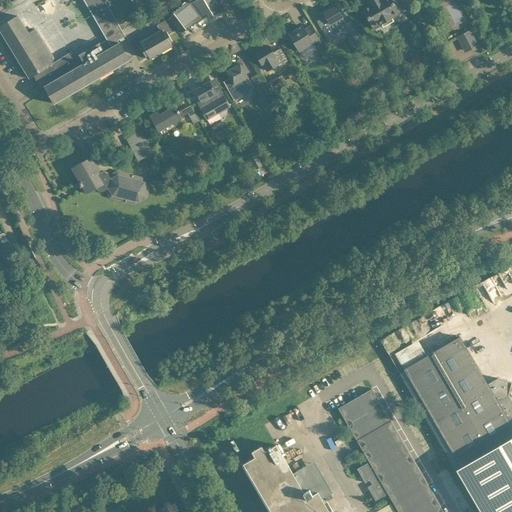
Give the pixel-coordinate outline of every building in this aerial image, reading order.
[(79,55),(80,55),(80,56),(76,59),(72,51),(55,61),(53,58),(50,60),(48,58),(52,56),(36,29),(29,33),(28,33),(23,26),(24,25),(23,25),(18,17),(18,16),(0,26),(0,28),(29,77),(29,78),(33,75),(44,92),(41,93),(41,94),(47,91),(55,104),(56,103),(55,103),(129,60),(129,61),(130,60),(120,42),(119,43),(118,40),(119,40),(121,41),(125,39),(124,37),(126,36),(104,0),(83,0),(107,40),(100,44),(99,43),(91,48),(90,47),(87,49),(88,50),(79,55)] [(173,13),(169,19),(175,27),(177,30),(179,33),(186,30),(188,30),(189,30),(188,30),(188,28),(191,28),(191,26),(194,26),(194,24),(196,24),(208,15),(212,13),(214,16),(221,11),(214,0),(186,0),(184,2),(181,4),(181,7),(179,7),(178,9),(176,9),(176,11),(173,11),(173,13)] [(411,4),(408,0),(372,0),(368,2),(371,6),(363,11),(372,26),(372,25),(375,29),(382,25),(383,25),(384,27),(394,21),(393,19),(400,15),(398,11),(398,10),(402,8),(402,9),(411,4)] [(319,19),(317,21),(329,42),(336,38),(333,32),(347,24),(346,23),(336,6),(324,13),(326,16),(319,19)] [(143,41),(140,35),(130,41),(130,40),(129,41),(137,53),(142,50),(146,56),(148,55),(150,58),(150,59),(172,46),(172,45),(172,46),(170,42),(172,41),(169,34),(174,32),(167,19),(166,19),(167,19),(157,25),(160,31),(143,41)] [(299,50),(308,45),(309,47),(313,44),(315,47),(322,43),(311,26),(305,29),(303,26),(289,34),(290,36),(287,37),(292,45),(294,43),(299,50)] [(357,27),(350,31),(360,49),(368,44),(357,27)] [(472,48),(478,45),(471,32),(465,35),(464,33),(458,37),(465,50),(471,47),(472,48)] [(269,46),(256,54),(261,63),(262,65),(265,70),(272,66),(281,60),(283,63),(288,59),(285,55),(281,48),(276,51),(274,53),(269,46)] [(326,49),(319,53),(325,62),(331,58),(326,49)] [(230,78),(225,82),(229,88),(228,89),(235,100),(242,97),(237,89),(245,84),(249,90),(248,90),(248,91),(249,91),(254,88),(249,80),(248,77),(240,64),(226,72),(230,78)] [(285,80),(282,75),(266,85),(268,88),(272,95),(288,86),(293,83),(290,78),(285,80)] [(400,75),(393,79),(399,92),(407,89),(400,75)] [(201,100),(199,101),(197,103),(201,109),(200,109),(207,121),(231,107),(221,89),(215,92),(209,81),(195,90),(198,95),(197,95),(198,97),(199,96),(201,100)] [(263,84),(256,88),(271,113),(278,108),(263,84)] [(200,121),(196,114),(191,105),(179,112),(178,110),(177,111),(174,106),(160,114),(158,111),(150,116),(155,124),(159,131),(181,118),(181,117),(188,113),(194,124),(200,121)] [(154,153),(142,130),(126,138),(138,161),(154,153)] [(256,150),(247,155),(255,171),(264,166),(256,150)] [(97,188),(97,189),(100,191),(103,191),(106,189),(110,198),(135,204),(147,197),(149,189),(142,178),(117,171),(110,175),(108,173),(105,171),(102,171),(101,172),(91,154),(85,157),(87,159),(72,168),(80,182),(78,183),(81,188),(83,186),(87,194),(97,188)] [(428,356),(404,370),(405,371),(411,381),(461,467),(511,437),(511,402),(508,396),(510,386),(511,382),(507,380),(498,378),(488,384),(479,369),(467,348),(460,337),(450,343),(428,356)] [(443,511),(372,389),(338,408),(370,462),(357,469),(365,483),(378,476),(380,480),(368,487),(376,501),(388,494),(398,511),(443,511)] [(511,511),(511,437),(461,467),(457,470),(481,511),(511,511)] [(304,493),(276,445),(244,464),(272,511),(332,511),(333,511),(327,500),(324,502),(317,492),(312,495),(309,489),(304,493)]
